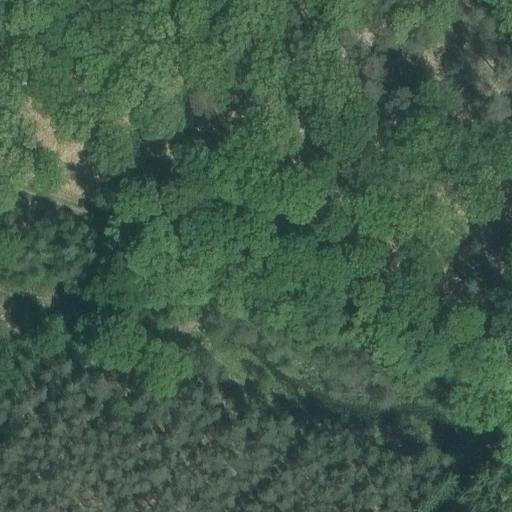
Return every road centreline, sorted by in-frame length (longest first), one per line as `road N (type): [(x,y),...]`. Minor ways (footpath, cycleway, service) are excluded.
road 1 (track): [(511,371),(0,183)]
road 2 (track): [(4,511),(161,356),(229,267)]
